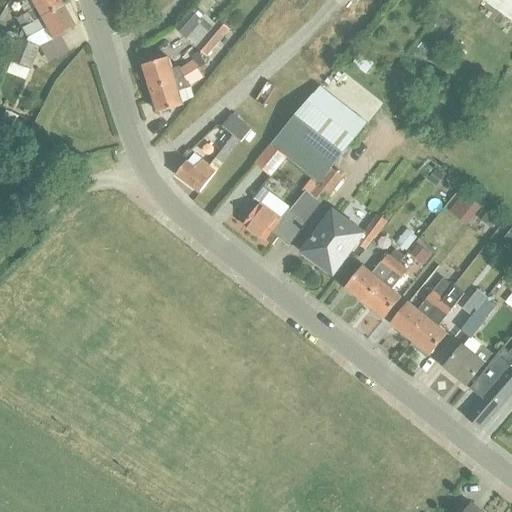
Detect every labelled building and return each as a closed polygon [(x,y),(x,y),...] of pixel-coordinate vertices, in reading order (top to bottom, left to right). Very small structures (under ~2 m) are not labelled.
[(17,18),(22,28),(62,6),(58,0),(30,0),(35,8),(17,18)] [(212,0),(202,0),(196,8),(176,30),(184,38),(216,3),(212,0)] [(511,0),(501,0),(511,8),(511,0)] [(62,6),(22,28),(9,62),(30,69),(38,47),(52,39),(74,28),(62,6)] [(197,48),(206,57),(230,30),(220,21),(197,48)] [(17,35),(8,32),(9,28),(0,24),(0,45),(11,50),(17,35)] [(144,66),(151,90),(175,82),(199,70),(206,66),(198,53),(191,57),(194,62),(180,70),(179,68),(172,70),(169,58),(144,66)] [(175,82),(151,90),(158,114),(184,106),(179,93),(192,89),(191,85),(204,78),(199,70),(175,82)] [(319,86),(284,130),(332,169),(366,123),(319,86)] [(233,115),(223,126),(234,136),(240,141),(242,142),(251,130),(233,115)] [(332,169),(284,130),(271,146),(287,158),(320,184),(311,195),(307,191),(291,212),(295,216),(278,237),(289,246),(306,224),(305,223),(321,203),(322,204),(343,178),(332,169)] [(187,161),(176,175),(200,194),(234,149),(227,144),(211,166),(195,154),(189,163),(187,161)] [(287,158),(271,146),(256,164),(272,177),(287,158)] [(435,170),(428,180),(437,186),(444,177),(435,170)] [(464,193),(449,211),(467,226),(482,208),(464,193)] [(269,195),(244,226),(263,242),(265,239),(272,245),(278,237),(295,216),(291,212),(269,195)] [(489,210),(481,221),(491,228),(499,218),(489,210)] [(334,211),(303,253),(334,276),(358,243),(364,233),(334,211)] [(407,229),(396,243),(407,251),(418,238),(407,229)] [(417,245),(410,254),(424,266),(432,256),(417,245)] [(365,304),(383,282),(390,273),(398,262),(388,255),(373,274),(363,266),(346,289),(365,304)] [(408,270),(398,262),(390,273),(400,281),(408,270)] [(436,309),(452,289),(442,281),(418,310),(409,303),(391,325),(411,340),(436,309)] [(383,282),(365,304),(385,320),(402,298),(383,282)] [(464,294),(454,286),(452,289),(436,309),(411,340),(430,356),(448,334),(438,326),(464,294)] [(462,309),(472,317),(486,299),(487,297),(477,289),(462,309)] [(486,299),(472,317),(461,330),(471,338),(496,307),(486,299)] [(445,368),(467,385),(492,354),(482,346),(474,355),(463,346),(445,368)] [(483,399),(467,417),(480,428),(511,391),(511,350),(507,356),(501,351),(471,388),(483,399)] [(450,479),(345,396),(329,415),(435,498),(450,479)] [(396,483),(403,473),(382,459),(376,468),(396,483)]
